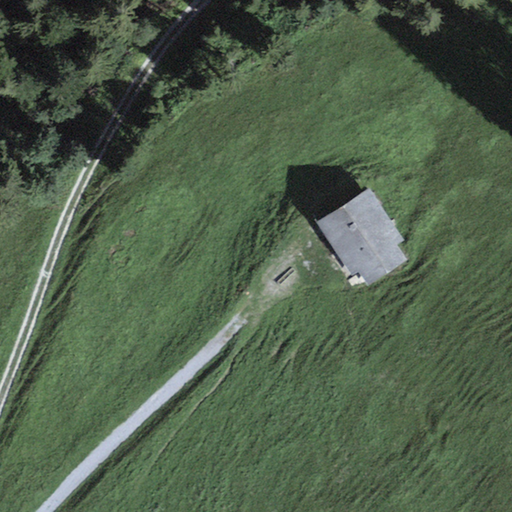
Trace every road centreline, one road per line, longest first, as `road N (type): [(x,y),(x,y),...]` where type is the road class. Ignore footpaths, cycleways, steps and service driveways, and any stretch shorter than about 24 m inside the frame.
road 1 (track): [(0,401),(84,175),(172,34),(207,0)]
road 2 (track): [(299,241),(245,312),(44,511)]
